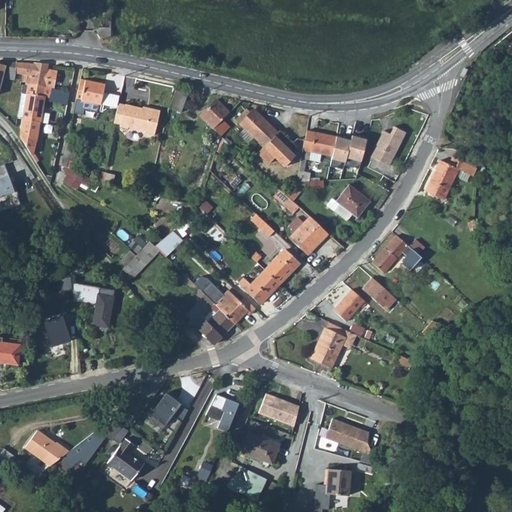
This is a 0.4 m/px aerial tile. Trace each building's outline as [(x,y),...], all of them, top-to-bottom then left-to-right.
[(21,58),(7,58),(7,74),(14,74),(14,67),(19,68),(21,58)] [(21,58),(19,68),(23,69),(22,73),(23,73),(41,78),(51,80),(54,65),(45,62),(46,58),(21,58)] [(78,72),(69,105),(79,107),(80,102),(93,105),(95,97),(97,97),(102,78),(78,72)] [(22,84),(16,109),(35,114),(40,88),(38,88),(41,78),(23,73),(21,83),(22,84)] [(202,106),(215,119),(228,107),(214,94),(202,106)] [(153,126),(159,102),(148,99),(147,103),(143,102),(141,99),(123,95),(123,96),(120,107),(113,106),(111,114),(118,115),(118,118),(127,120),(127,118),(144,122),(143,124),(153,126)] [(123,96),(116,95),(113,106),(120,107),(123,96)] [(244,102),(234,113),(262,140),(275,125),(251,102),(248,105),(244,102)] [(13,123),(12,127),(24,143),(31,131),(35,114),(16,109),(13,123)] [(384,124),(371,150),(390,159),(406,125),(394,119),(390,127),(384,124)] [(278,123),(275,125),(262,140),(256,146),(267,157),(273,150),(283,160),(293,148),(298,154),(300,148),(303,132),(295,131),(291,135),(289,133),(286,137),(283,134),(287,131),(278,123)] [(303,132),(300,148),(320,152),(320,146),(330,148),(334,129),(305,123),(303,132)] [(353,133),(352,139),(347,157),(362,160),(367,138),(353,133)] [(338,135),(333,158),(346,161),(347,157),(352,139),(338,135)] [(443,160),(429,190),(447,199),(461,168),(475,175),(479,167),(455,156),(452,164),(443,160)] [(4,158),(0,159),(0,196),(7,194),(10,202),(20,198),(17,189),(18,188),(14,178),(10,179),(7,170),(8,170),(4,158)] [(89,177),(69,165),(61,179),(81,190),(89,177)] [(296,167),(294,176),(307,175),(317,175),(316,166),(296,167)] [(105,167),(104,174),(111,176),(113,169),(105,167)] [(294,176),(282,188),(289,195),(307,175),(294,176)] [(347,178),(337,192),(333,190),(328,197),(346,211),(351,204),(356,207),(366,192),(347,178)] [(294,211),(298,206),(285,196),(281,201),(294,211)] [(271,223),(253,206),(246,213),(264,230),(271,223)] [(306,211),(284,234),(303,251),(324,228),(306,211)] [(144,234),(136,242),(143,250),(151,243),(150,240),(144,234)] [(418,238),(413,242),(419,251),(424,247),(418,238)] [(410,249),(398,239),(377,266),(389,275),(405,255),(409,259),(406,268),(414,273),(425,259),(422,257),(410,249)] [(283,240),(263,261),(277,274),(297,253),(283,240)] [(130,247),(126,250),(133,258),(143,250),(136,242),(130,247)] [(134,259),(124,267),(122,269),(132,279),(158,250),(151,243),(143,250),(133,258),(134,259)] [(126,250),(116,258),(124,267),(134,259),(133,258),(126,250)] [(277,274),(263,261),(254,270),(245,262),(235,272),(259,293),(277,274)] [(419,275),(414,273),(406,268),(403,274),(416,281),(419,275)] [(207,280),(199,289),(233,322),(243,312),(246,308),(235,299),(227,291),(223,295),(207,280)] [(401,300),(375,280),(366,292),(392,312),(401,300)] [(100,288),(73,283),(74,302),(96,306),(93,325),(108,328),(114,297),(99,295),(100,288)] [(233,322),(199,289),(195,294),(211,309),(196,326),(213,342),(233,322)] [(368,304),(354,293),(337,314),(351,325),(368,304)] [(237,297),(235,299),(246,308),(243,312),(246,315),(253,308),(241,297),(239,299),(237,297)] [(62,315),(43,321),(52,346),(71,340),(62,315)] [(313,361),(334,371),(347,341),(344,340),(347,332),(332,325),(328,333),(326,332),(313,361)] [(452,329),(448,335),(457,343),(465,332),(452,329)] [(448,335),(443,342),(452,349),(457,343),(448,335)] [(3,343),(0,342),(0,363),(18,365),(20,345),(3,343)] [(422,366),(408,359),(406,365),(419,371),(422,366)] [(167,391),(151,414),(166,424),(173,415),(182,421),(189,409),(181,405),(182,403),(167,391)] [(267,391),(259,412),(295,425),(300,405),(267,391)] [(226,432),(238,403),(218,395),(207,416),(219,421),(216,428),(226,432)] [(369,431),(333,417),(325,436),(363,451),(367,442),(369,431)] [(25,443),(50,464),(62,455),(69,450),(59,441),(57,441),(39,427),(25,443)] [(97,429),(69,450),(62,455),(71,466),(82,459),(86,463),(104,437),(97,429)] [(248,431),(241,451),(272,464),(276,455),(272,453),(276,442),(248,431)] [(125,439),(107,464),(132,481),(144,464),(129,453),(134,445),(125,439)] [(5,449),(0,454),(0,458),(12,468),(18,460),(5,449)] [(257,500),(267,477),(241,465),(236,473),(235,473),(227,485),(257,500)] [(331,468),(326,492),(347,495),(351,472),(331,468)] [(295,498),(290,511),(315,511),(317,506),(295,498)]
